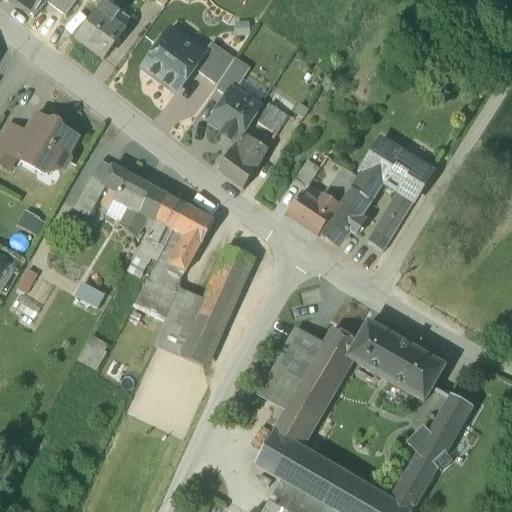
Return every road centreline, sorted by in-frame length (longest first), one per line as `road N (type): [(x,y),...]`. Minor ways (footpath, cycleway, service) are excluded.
road 1 (residential): [(181,511),(311,268),(28,54)]
road 2 (track): [(511,109),(382,312)]
road 3 (track): [(511,368),(415,330),(311,268)]
